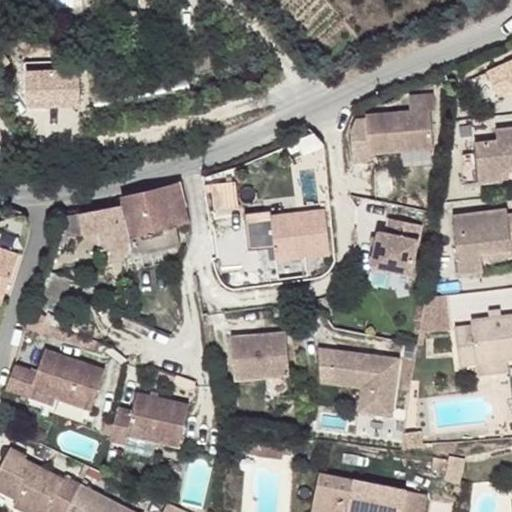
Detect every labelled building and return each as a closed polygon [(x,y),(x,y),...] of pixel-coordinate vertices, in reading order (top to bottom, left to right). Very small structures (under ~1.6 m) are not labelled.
[(511,56),(495,64),(506,88),(511,86),(511,56)] [(44,107),(97,106),(97,67),(43,68),(44,107)] [(404,111),(360,114),(360,118),(349,119),(343,130),(345,161),(363,159),(363,153),(426,149),(423,111),(428,111),(427,95),(403,96),(404,111)] [(467,147),(468,155),(473,185),(496,181),(495,173),(500,172),(511,170),(511,127),(487,132),(489,143),(467,147)] [(468,155),(455,157),(456,187),(473,185),(468,155)] [(235,178),(212,179),(215,220),(238,219),(235,178)] [(153,193),(121,200),(127,217),(132,238),(186,220),(182,202),(187,199),(180,181),(153,193)] [(121,200),(60,211),(55,228),(127,217),(121,200)] [(322,209),(254,215),(259,269),(277,268),(276,256),(297,254),(324,252),(322,209)] [(504,211),(449,219),(457,276),(481,273),(479,261),(478,255),(509,250),(511,249),(511,214),(504,216),(504,211)] [(186,220),(132,238),(137,258),(190,240),(186,220)] [(418,227),(387,221),(383,237),(375,235),(369,269),(408,278),(418,227)] [(0,290),(5,293),(19,254),(0,247),(0,290)] [(509,250),(478,255),(479,261),(510,257),(509,250)] [(297,254),(276,256),(277,268),(297,266),(297,254)] [(481,312),(468,314),(469,322),(482,320),(481,312)] [(471,328),(452,331),(458,367),(474,365),(505,360),(511,359),(511,315),(469,322),(471,328)] [(281,335),(227,337),(229,379),(283,378),(281,335)] [(36,366),(13,359),(8,376),(6,383),(30,391),(32,384),(91,403),(104,362),(44,343),(36,366)] [(394,356),(312,349),(315,383),(357,386),(366,387),(364,412),(390,414),(394,356)] [(505,360),(474,365),(476,376),(507,372),(505,360)] [(366,387),(357,386),(355,411),(364,412),(366,387)] [(132,410),(117,406),(109,439),(125,443),(127,434),(178,446),(189,404),(137,391),(132,410)] [(26,452),(11,445),(0,466),(0,486),(17,496),(13,504),(28,511),(35,511),(38,507),(47,511),(134,511),(79,484),(80,481),(66,474),(65,479),(24,457),(26,452)] [(468,457),(453,455),(450,474),(454,480),(464,482),(468,457)] [(427,511),(431,490),(319,471),(311,511),(427,511)]
